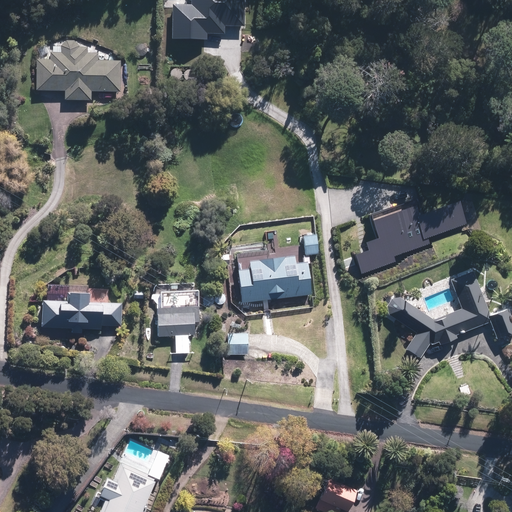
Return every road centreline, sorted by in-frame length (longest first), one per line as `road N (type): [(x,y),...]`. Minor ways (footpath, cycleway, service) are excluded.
road 1 (residential): [(0,372),(511,445)]
road 2 (unknown): [(353,422),(325,122),(272,79),(255,28)]
